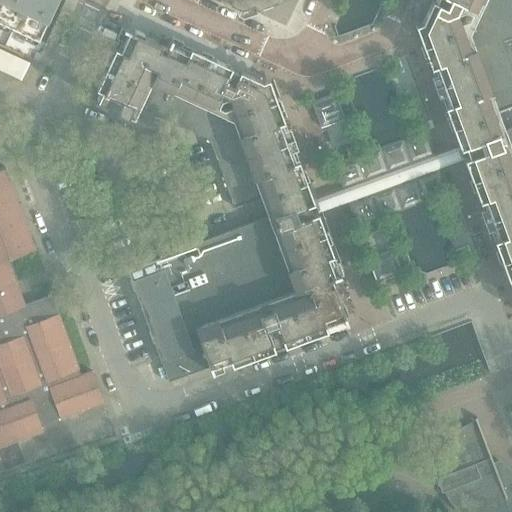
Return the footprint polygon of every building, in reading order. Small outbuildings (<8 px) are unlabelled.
[(38,40),(56,0),(0,0),(0,2),(0,23),(13,29),(38,40)] [(431,0),(422,22),(415,24),(423,46),(428,44),(431,52),(434,58),(436,65),(443,84),(451,105),(457,123),(452,125),(460,148),(465,146),(468,156),(463,157),(472,180),(477,178),(477,179),(485,201),(491,218),(500,241),(505,257),(500,259),(509,281),(511,280),(511,126),(504,129),(497,111),(511,105),(511,0),(434,0),(435,1),(433,0),(431,0)] [(9,37),(12,30),(7,27),(4,34),(9,37)] [(95,99),(94,101),(127,116),(132,105),(157,116),(177,126),(197,135),(209,140),(221,173),(234,207),(261,198),(267,216),(240,226),(231,229),(229,230),(215,235),(136,264),(126,268),(131,279),(168,381),(249,351),(251,356),(274,348),(274,347),(273,345),(283,342),(284,344),(284,345),(306,336),(304,332),(305,331),(310,329),(345,317),(337,296),(331,278),(335,276),(334,274),(319,234),(325,232),(317,211),(312,213),(308,203),(313,201),(305,180),(300,182),(276,117),(270,101),(276,99),(268,79),(268,78),(261,80),(239,70),(237,73),(230,69),(231,66),(210,56),(189,46),(187,52),(170,44),(170,43),(168,42),(166,46),(142,35),(144,33),(134,28),(133,31),(129,29),(128,29),(128,30),(127,31),(128,31),(120,49),(115,46),(105,66),(95,88),(100,90),(96,99),(95,99)] [(343,119),(335,97),(335,95),(312,104),(320,127),(343,119)] [(430,147),(429,143),(424,131),(400,140),(409,163),(433,154),(430,147)] [(409,163),(400,140),(378,148),(387,171),(409,163)] [(387,171),(378,148),(353,158),(362,181),(387,171)] [(362,181),(353,158),(334,165),(342,188),(362,181)] [(40,425),(51,421),(49,415),(57,412),(59,418),(103,402),(92,371),(80,375),(51,295),(24,305),(7,258),(34,248),(4,167),(0,167),(0,446),(43,431),(40,425)] [(447,193),(438,170),(415,178),(424,201),(447,193)] [(415,178),(392,187),(401,210),(424,201),(415,178)] [(401,210),(392,187),(369,195),(377,218),(401,210)] [(369,195),(348,203),(356,226),(377,218),(369,195)] [(400,273),(391,250),(368,259),(377,282),(400,273)] [(511,511),(511,475),(499,463),(498,464),(498,465),(494,466),(482,435),(481,435),(481,437),(451,448),(448,457),(447,463),(448,463),(448,462),(451,461),(455,470),(436,477),(441,492),(446,490),(450,498),(455,504),(456,505),(462,511),(511,511)]
